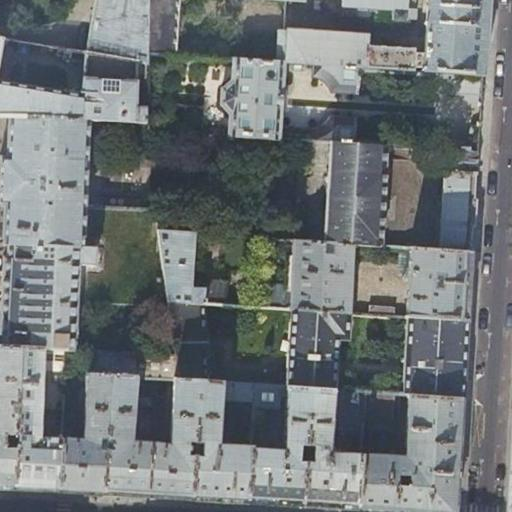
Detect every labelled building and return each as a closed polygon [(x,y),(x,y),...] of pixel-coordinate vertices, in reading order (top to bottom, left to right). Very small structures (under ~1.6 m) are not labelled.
[(96,0),(87,53),(146,63),(146,53),(146,0),(96,0)] [(146,0),(146,53),(176,55),(180,0),(284,0),(302,1),(302,0),(343,0),(343,6),(353,7),(352,18),(392,19),(392,21),(406,22),(406,20),(415,20),(416,1),(407,1),(407,0),(146,0)] [(488,0),(428,0),(424,56),(414,55),(414,49),(365,46),(366,36),(288,30),(288,31),(279,31),(277,62),(284,62),(314,64),(360,68),(440,73),(483,76),(487,25),(488,0)] [(80,97),(0,83),(0,43),(1,39),(0,38),(0,116),(9,117),(88,120),(144,123),(146,63),(87,53),(84,53),(80,97)] [(280,133),(284,62),(277,62),(234,59),(233,82),(222,90),(222,106),(230,113),(229,137),(298,142),(299,131),(286,130),(286,134),(280,133)] [(358,94),(360,68),(314,64),(312,76),(316,76),(320,77),(325,81),(330,86),(332,92),(358,94)] [(481,100),(483,76),(440,73),(439,93),(466,95),(466,97),(469,99),(481,100)] [(307,142),(330,144),(355,145),(356,118),(331,116),(328,122),(323,127),(314,130),(308,130),(307,142)] [(7,159),(3,159),(0,158),(0,203),(5,204),(3,244),(161,252),(157,230),(154,209),(84,206),(88,120),(9,117),(7,159)] [(386,147),(355,145),(330,144),(329,164),(323,242),(354,245),(380,246),(386,147)] [(445,151),(438,250),(472,253),(473,229),(476,180),(478,153),(445,151)] [(161,252),(169,302),(207,304),(227,306),(228,282),(200,280),(202,234),(158,231),(161,252)] [(350,314),(354,245),(323,242),(307,241),(294,240),(292,286),(260,284),(259,308),(291,310),(349,314),(350,314)] [(169,302),(161,252),(3,244),(3,245),(8,246),(7,259),(4,259),(0,324),(0,333),(3,334),(3,347),(19,348),(64,350),(72,351),(72,338),(75,338),(76,329),(92,330),(93,308),(170,311),(169,302)] [(472,253),(438,250),(401,248),(399,273),(405,280),(410,280),(407,318),(467,322),(469,289),(472,253)] [(210,355),(209,328),(207,328),(207,304),(169,302),(170,311),(176,356),(179,380),(199,382),(208,382),(208,355),(210,355)] [(370,315),(395,317),(396,307),(370,306),(370,315)] [(347,339),(349,314),(291,310),(286,387),(287,387),(310,389),(334,390),(337,338),(347,339)] [(464,361),(467,322),(407,318),(402,394),(409,395),(462,398),(464,361)] [(19,348),(3,347),(0,347),(0,489),(13,490),(19,348)] [(64,350),(19,348),(13,490),(35,491),(58,493),(60,440),(61,434),(47,433),(46,439),(39,439),(43,371),(63,372),(64,350)] [(102,495),(109,353),(86,352),(81,442),(60,440),(58,493),(79,494),(102,495)] [(199,382),(179,380),(176,356),(109,353),(102,495),(115,496),(123,497),(170,499),(190,501),(199,382)] [(208,382),(199,382),(190,501),(220,502),(246,504),(250,449),(217,446),(219,402),(253,403),(254,385),(208,382)] [(286,387),(254,385),(253,403),(252,424),(262,425),(263,409),(278,410),(279,397),(283,398),(287,393),(287,387),(286,387)] [(305,445),(310,389),(287,387),(287,393),(283,451),(250,449),(246,504),(273,506),(302,507),(305,463),(305,445)] [(334,390),(310,389),(305,445),(312,445),(314,448),(312,449),(311,460),(313,461),(311,464),(305,463),(302,507),(329,509),(356,510),(361,455),(329,453),(330,430),(346,431),(346,435),(362,437),(363,422),(365,392),(334,390)] [(400,394),(365,392),(363,422),(392,423),(393,408),(399,409),(400,394)] [(458,459),(462,398),(409,395),(404,459),(361,455),(356,510),(381,511),(454,511),(455,500),(458,459)]
